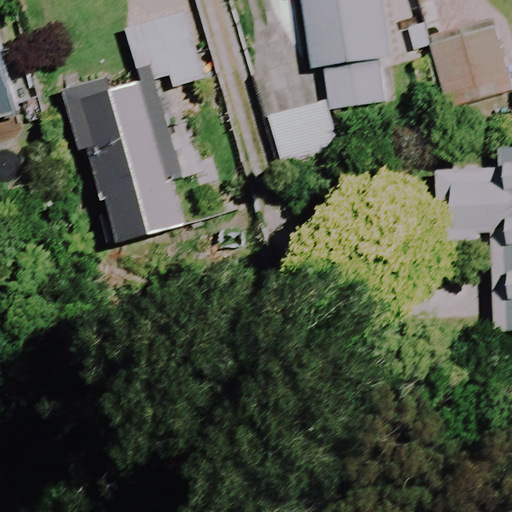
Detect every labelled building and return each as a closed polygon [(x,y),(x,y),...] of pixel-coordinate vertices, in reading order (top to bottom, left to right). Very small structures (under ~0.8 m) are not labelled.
[(398,103),(382,0),(304,0),(321,114),(398,103)] [(128,29),(148,87),(116,98),(110,80),(67,95),(87,156),(93,154),(125,249),(188,228),(174,184),(201,175),(183,121),(171,125),(158,86),(174,81),(179,95),(214,83),(188,8),(128,29)] [(0,127),(23,122),(0,33),(0,32),(0,127)] [(511,93),(511,79),(500,33),(435,50),(451,109),(511,93)] [(511,334),(511,151),(500,151),(500,174),(456,174),(456,213),(496,213),(496,335),(511,334)]
